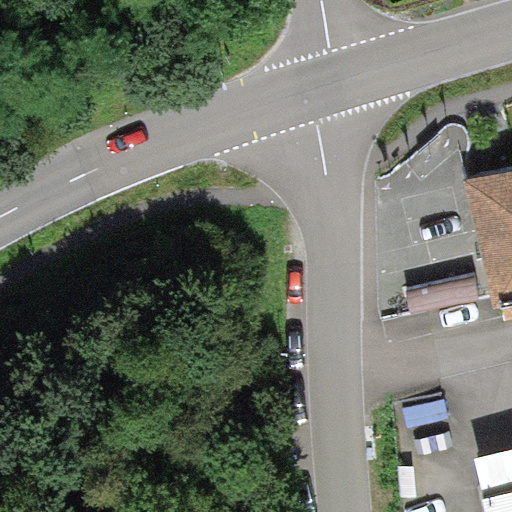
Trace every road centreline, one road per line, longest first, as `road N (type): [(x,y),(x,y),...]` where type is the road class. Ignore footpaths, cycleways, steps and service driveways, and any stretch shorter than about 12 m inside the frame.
road 1 (unclassified): [(337,511),(327,96)]
road 2 (tertiary): [(327,96),(98,168),(0,218)]
road 3 (tertiary): [(511,40),(327,96)]
